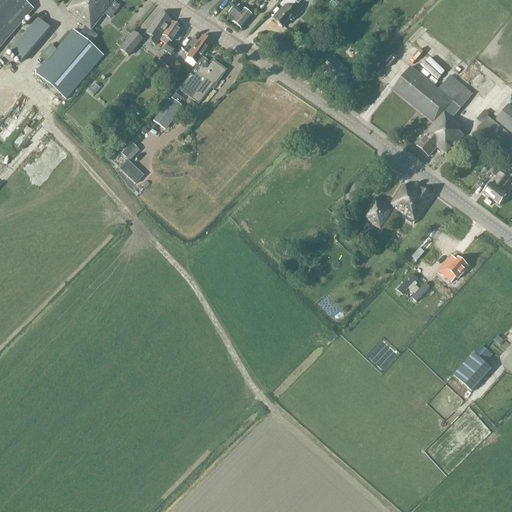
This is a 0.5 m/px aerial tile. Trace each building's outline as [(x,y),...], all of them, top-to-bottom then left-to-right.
[(0,0),(0,48),(34,9),(22,0),(0,0)] [(65,10),(86,27),(91,30),(113,2),(114,3),(116,1),(114,0),(71,0),(65,9),(66,10),(65,10)] [(284,0),(279,6),(283,9),(272,19),(282,28),(291,20),(293,22),(297,17),(289,10),(295,3),(298,5),(302,0),(284,0)] [(240,30),(251,18),(242,10),(240,12),(234,7),(229,14),(234,19),(232,23),(240,30)] [(158,40),(171,22),(159,14),(153,24),(148,31),(146,35),(147,36),(148,37),(149,38),(150,39),(149,41),(148,42),(155,46),(158,40)] [(24,34),(18,41),(8,53),(22,65),(32,54),(39,46),(51,31),(37,19),(24,34)] [(171,22),(158,40),(167,46),(163,51),(171,57),(175,50),(168,45),(169,42),(171,43),(181,29),(171,22)] [(79,35),(91,45),(98,37),(97,36),(91,30),(86,27),(79,35)] [(91,45),(79,35),(73,30),(65,40),(52,54),(46,62),(35,74),(66,101),(69,97),(104,57),(103,56),(95,49),(91,45)] [(132,34),(119,50),(127,58),(141,41),(132,34)] [(274,40),(276,41),(269,48),(285,62),(291,56),(296,61),(301,56),(307,49),(303,45),(304,44),(303,43),(297,49),(296,48),(295,50),(278,35),(274,40)] [(193,39),(183,52),(188,55),(186,57),(196,65),(212,43),(202,36),(198,42),(193,39)] [(154,66),(163,76),(173,66),(164,56),(154,66)] [(323,73),(318,78),(330,88),(331,87),(337,92),(351,78),(354,75),(333,56),(331,60),(321,71),(323,73)] [(202,58),(191,72),(187,77),(178,90),(190,99),(198,105),(214,85),(215,86),(223,75),(223,74),(225,71),(218,67),(213,63),(213,62),(212,62),(208,67),(205,64),(207,62),(202,58)] [(168,74),(173,77),(181,67),(176,63),(168,74)] [(463,127),(453,119),(473,95),(450,75),(438,90),(411,67),(391,91),(433,124),(419,141),(421,142),(416,148),(429,158),(437,149),(447,157),(465,136),(459,131),(463,127)] [(92,81),(87,89),(94,94),(99,86),(92,81)] [(171,100),(178,105),(182,99),(175,94),(171,100)] [(178,105),(171,100),(170,102),(168,101),(153,122),(164,130),(181,106),(178,105)] [(511,134),(511,108),(509,105),(495,122),(511,134)] [(507,154),(511,148),(511,136),(488,117),(490,114),(485,111),(477,120),(482,124),(477,129),(507,154)] [(12,138),(19,144),(25,137),(18,130),(12,138)] [(109,159),(113,164),(122,157),(117,151),(109,159)] [(511,175),(503,169),(496,164),(489,173),(495,178),(491,184),(483,194),(500,207),(507,197),(501,192),(510,181),(509,180),(511,176),(511,175)] [(395,213),(414,225),(433,196),(421,188),(418,192),(411,187),(410,189),(402,184),(389,205),(387,208),(395,213)] [(387,208),(389,205),(375,196),(366,211),(367,212),(362,218),(365,220),(360,227),(370,234),(375,227),(383,232),(395,213),(387,208)] [(419,249),(416,253),(420,257),(424,253),(419,249)] [(452,284),(456,278),(458,280),(469,268),(458,258),(456,260),(452,257),(438,272),(452,284)] [(472,393),(492,370),(473,353),(453,376),(472,393)] [(492,412),(511,392),(511,374),(506,368),(477,398),(492,412)]
